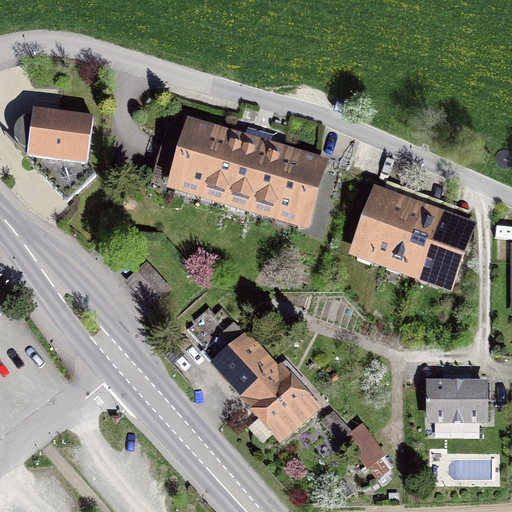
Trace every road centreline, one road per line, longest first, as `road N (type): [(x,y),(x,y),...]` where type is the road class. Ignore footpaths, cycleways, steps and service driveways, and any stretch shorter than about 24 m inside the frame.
road 1 (residential): [(511,198),(322,114),(80,46),(51,41),(0,49)]
road 2 (secondary): [(255,511),(0,216)]
